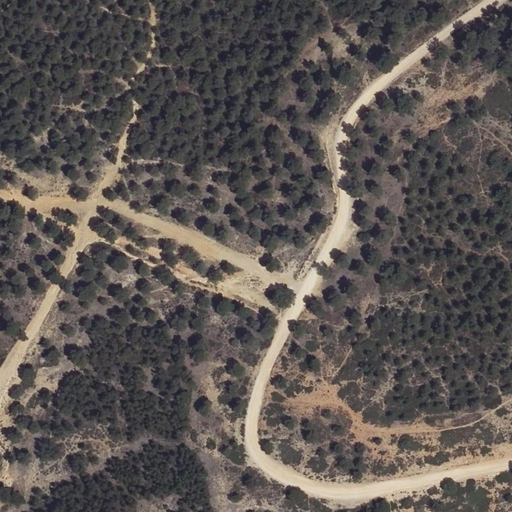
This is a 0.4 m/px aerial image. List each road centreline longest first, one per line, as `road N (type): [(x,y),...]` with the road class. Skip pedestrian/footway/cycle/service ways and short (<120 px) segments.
road 1 (track): [(295,314),(271,384),(268,450),(308,483),(409,480),(511,458)]
road 2 (track): [(489,0),(414,46),(355,117),(349,204),(295,314)]
road 3 (track): [(309,282),(280,278),(211,240),(102,201),(20,201)]
road 4 (track): [(295,314),(220,279),(167,267),(88,226)]
road 5 (track): [(88,226),(48,310),(0,376)]
